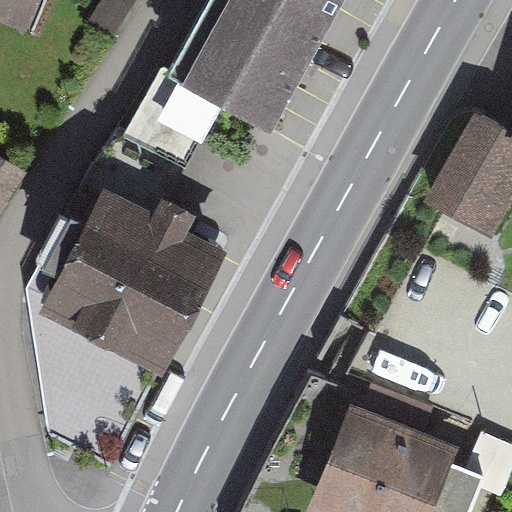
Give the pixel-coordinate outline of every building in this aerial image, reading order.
[(28,0),(0,0),(0,10),(21,19),(28,0)] [(213,0),(173,74),(270,127),(341,0),(213,0)] [(511,136),(477,117),(431,198),(486,229),(511,182),(511,136)] [(0,226),(16,203),(0,193),(0,226)] [(211,255),(106,200),(50,307),(155,362),(211,255)] [(436,511),(460,451),(351,408),(312,505),(329,511),(436,511)]
